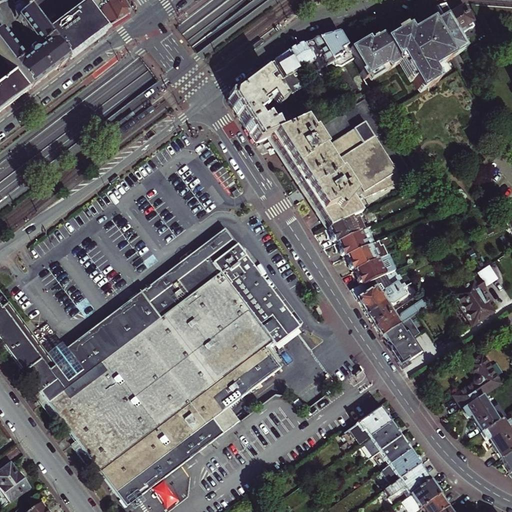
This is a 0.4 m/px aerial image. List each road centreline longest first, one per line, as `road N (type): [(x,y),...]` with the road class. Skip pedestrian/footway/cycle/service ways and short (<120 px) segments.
road 1 (residential): [(206,99),(433,438),(467,474),(511,501)]
road 2 (primary): [(0,195),(260,0)]
road 3 (primary): [(0,186),(245,0)]
road 4 (primary): [(233,0),(0,175)]
road 5 (primary): [(219,0),(0,171)]
road 6 (tertiary): [(0,250),(206,99)]
road 7 (primary): [(0,206),(183,69)]
road 8 (primary): [(158,36),(0,158)]
road 9 (tertiary): [(147,16),(0,127)]
road 10 (tertiary): [(206,99),(294,29),(354,0)]
road 11 (residential): [(87,511),(0,395)]
road 12 (unknown): [(386,372),(511,300)]
